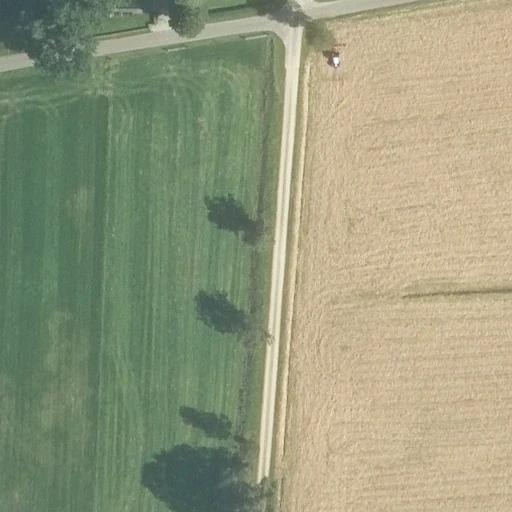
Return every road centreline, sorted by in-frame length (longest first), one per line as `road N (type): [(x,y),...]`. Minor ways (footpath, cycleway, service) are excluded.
road 1 (track): [(261,511),(297,16)]
road 2 (unclassified): [(0,65),(297,16)]
